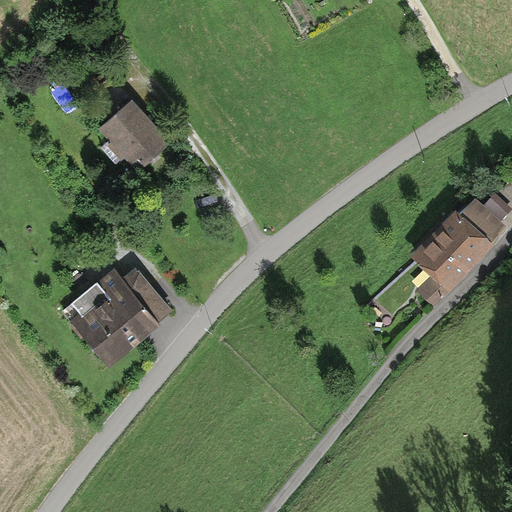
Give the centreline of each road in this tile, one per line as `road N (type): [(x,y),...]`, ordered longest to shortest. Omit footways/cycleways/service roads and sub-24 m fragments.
road 1 (residential): [(511,87),(377,168),(267,252),(50,511)]
road 2 (residential): [(511,230),(265,511)]
